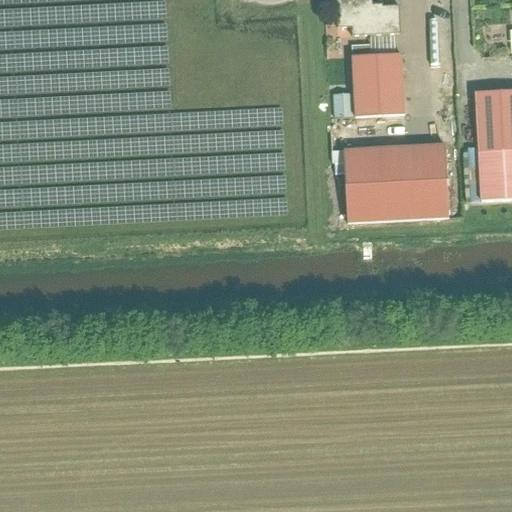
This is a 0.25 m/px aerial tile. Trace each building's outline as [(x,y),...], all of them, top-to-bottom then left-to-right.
[(372,12),(371,0),(335,0),(337,31),(351,30),(352,39),(400,37),(398,8),(381,9),(381,11),(372,12)] [(355,121),(404,119),(401,58),(352,60),(355,121)] [(481,205),(511,203),(511,94),(475,96),(478,157),(481,205)] [(353,121),(353,109),(334,110),(334,122),(353,121)] [(350,228),(450,222),(446,148),(346,154),(350,228)]
